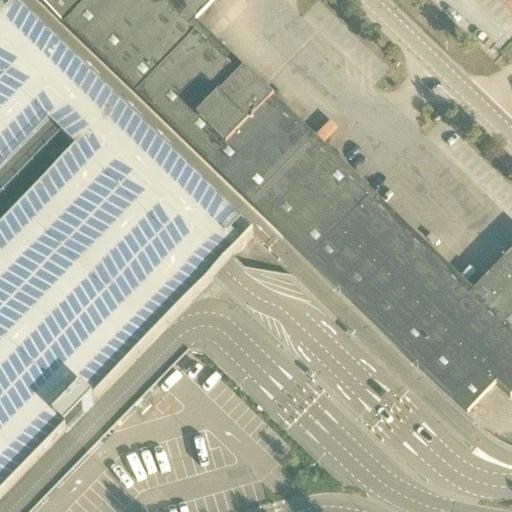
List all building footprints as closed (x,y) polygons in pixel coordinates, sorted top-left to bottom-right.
[(0,0),(0,499),(61,435),(68,441),(95,413),(89,407),(166,329),(214,280),(215,278),(222,271),(232,261),(233,260),(234,259),(235,258),(253,239),(241,227),(6,0),(0,0)] [(64,26),(88,0),(36,0),(64,26)] [(129,89),(189,28),(215,0),(88,0),(64,26),(129,89)] [(199,157),(264,89),(244,69),(238,75),(189,28),(129,89),(199,157)] [(269,224),(328,162),(268,104),(273,98),(264,89),(199,157),(269,224)] [(339,291),(398,230),(328,162),(269,224),(339,291)] [(511,251),(468,297),(398,230),(339,291),(353,305),(408,358),(437,328),(468,297),(511,339),(511,251)] [(511,399),(511,397),(511,339),(468,297),(437,328),(496,385),(511,399)] [(467,415),(496,385),(437,328),(408,358),(467,415)]
